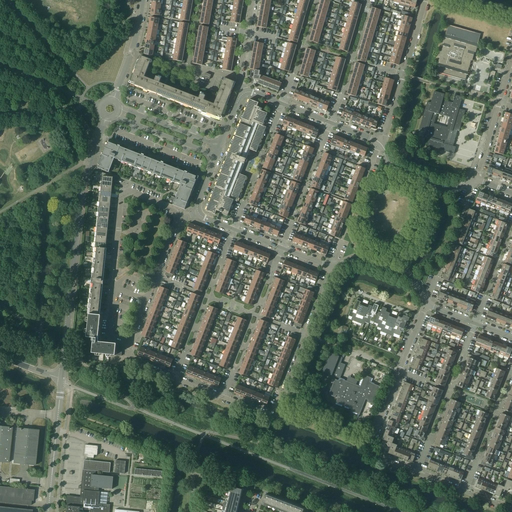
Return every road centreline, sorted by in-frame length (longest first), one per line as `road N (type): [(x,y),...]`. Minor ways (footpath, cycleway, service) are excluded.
road 1 (tertiary): [(61,378),(86,180),(106,117)]
road 2 (residential): [(129,341),(108,330),(121,197),(131,191),(179,217)]
road 3 (residential): [(223,397),(270,416),(306,334)]
road 4 (tertiary): [(47,511),(61,378)]
road 5 (residential): [(416,471),(372,450),(399,370)]
